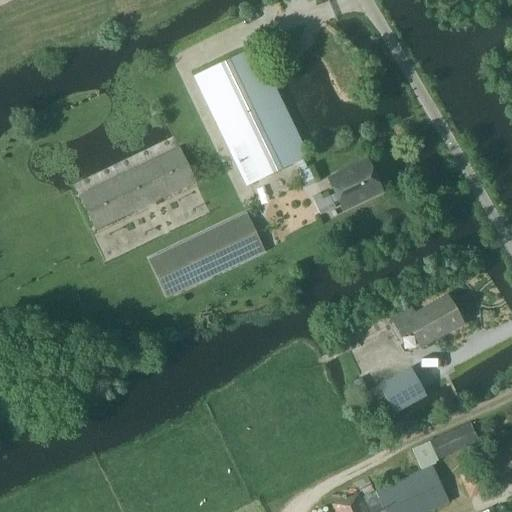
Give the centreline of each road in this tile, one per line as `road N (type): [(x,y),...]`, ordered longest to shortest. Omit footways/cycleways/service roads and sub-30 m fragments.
road 1 (unclassified): [(511,247),(368,0)]
road 2 (track): [(511,390),(294,511)]
